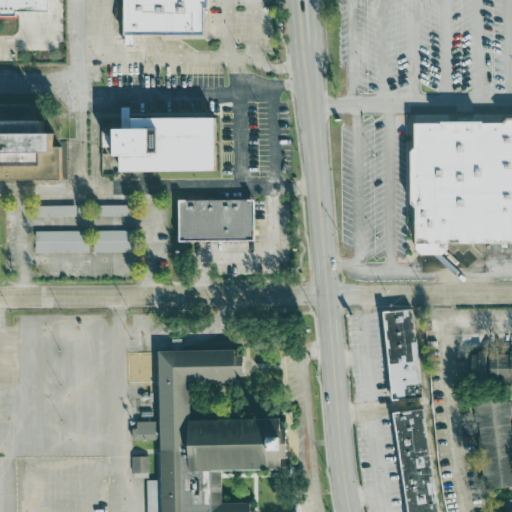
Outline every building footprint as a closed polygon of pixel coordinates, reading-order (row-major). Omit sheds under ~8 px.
[(49,12),(49,0),(0,0),(0,17),(16,17),(16,12),(49,12)] [(135,37),(206,36),(206,10),(210,10),(209,0),(125,0),(126,47),(135,47),(135,37)] [(414,115),(511,115),(511,234),(414,234),(414,115)] [(209,171),(208,116),(111,117),(112,158),(119,157),(119,172),(209,171)] [(54,117),(0,117),(0,173),(68,172),(67,130),(54,129),(54,117)] [(255,239),(255,198),(179,200),(180,241),(255,239)] [(133,215),(133,204),(100,205),(100,216),(133,215)] [(85,205),(37,206),(37,217),(86,216),(85,205)] [(35,253),(89,252),(88,230),(35,231),(35,253)] [(94,252),(134,253),(134,231),(94,230),(94,252)] [(385,312),(393,399),(422,396),(413,309),(385,312)] [(147,511),(261,511),(262,511),(259,511),(252,511),(252,502),(224,503),(224,470),(285,469),(285,458),(287,458),(287,418),(195,419),(194,383),(245,383),(245,355),(238,355),(238,349),(161,350),(162,479),(147,479),(147,511)] [(511,383),(511,350),(472,350),(472,383),(511,383)] [(157,421),(134,422),(135,440),(157,440),(157,421)] [(149,456),(132,456),(132,478),(149,478),(149,456)]
